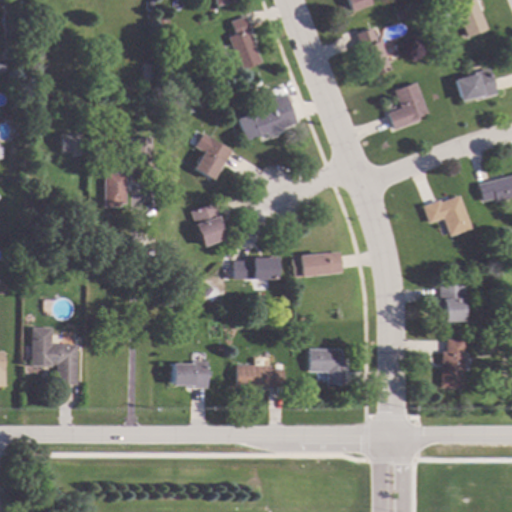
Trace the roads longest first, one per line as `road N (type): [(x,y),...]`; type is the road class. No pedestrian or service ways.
road 1 (residential): [(511,435),(0,436)]
road 2 (residential): [(287,0),(383,246),(390,435)]
road 3 (residential): [(511,132),(361,181)]
